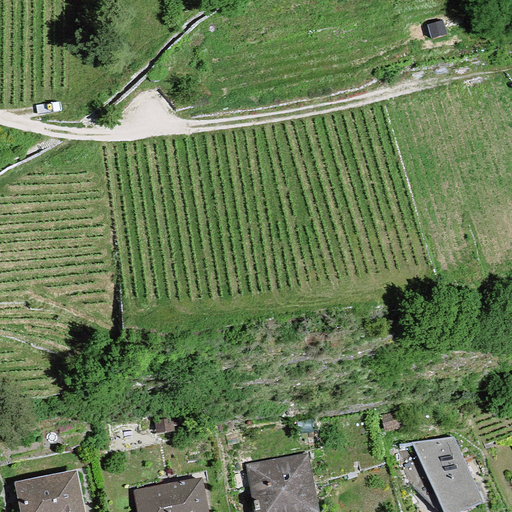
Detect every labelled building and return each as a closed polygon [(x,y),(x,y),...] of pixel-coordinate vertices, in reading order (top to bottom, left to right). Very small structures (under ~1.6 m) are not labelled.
[(443,20),(427,24),(432,39),(448,35),(443,20)] [(386,430),(402,426),(399,414),(383,418),(386,430)] [(412,443),(442,511),(464,511),(483,503),(454,438),(412,443)] [(314,511),(305,459),(251,469),(259,511),(266,511),(290,508),(290,511),(314,511)] [(24,511),(80,511),(74,476),(20,487),(24,511)] [(140,511),(205,511),(199,480),(179,484),(179,486),(137,494),(140,511)]
